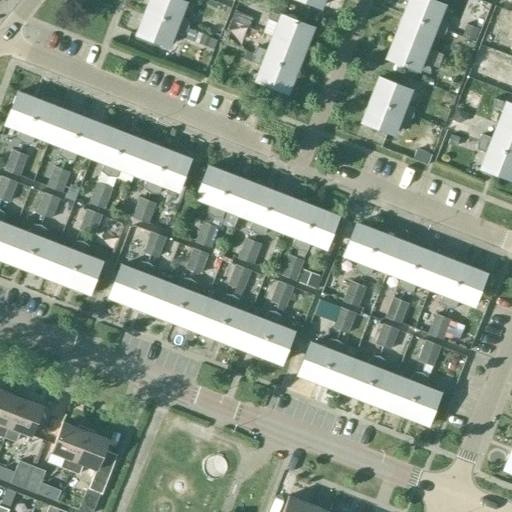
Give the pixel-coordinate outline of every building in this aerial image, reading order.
[(180,0),(149,0),(145,12),(188,28),(188,20),(179,16),(184,1),(180,0)] [(409,0),(404,14),(446,31),(447,23),(437,19),(443,4),(431,0),(409,0)] [(271,36),(301,48),(310,26),(279,14),(279,15),(267,10),(266,18),(276,22),(271,36)] [(188,28),(145,12),(136,34),(167,46),(173,31),(183,35),(188,28)] [(446,31),(404,14),(395,36),(426,48),(431,34),(441,38),(446,31)] [(483,19),(470,14),(463,33),(477,38),(483,19)] [(293,70),(301,48),(271,36),(266,50),(256,46),(251,53),(293,70)] [(420,62),(426,48),(395,36),(386,58),(417,70),(417,69),(429,74),(430,66),(420,62)] [(284,92),(293,70),(251,53),(250,61),(260,65),(254,80),(284,92)] [(487,58),(476,54),(472,65),(482,69),(487,58)] [(370,99),(413,116),(414,107),(404,103),(410,89),(379,77),(370,99)] [(22,143),(38,100),(16,92),(4,124),(19,130),(16,138),(22,143)] [(496,124),(511,130),(511,104),(505,101),(504,102),(492,97),(492,106),(501,110),(496,124)] [(408,122),(413,116),(370,99),(362,122),(392,133),(398,118),(408,122)] [(47,141),(60,109),(38,100),(22,143),(30,144),(34,136),(47,141)] [(65,160),(82,117),(60,109),(47,141),(61,147),(58,155),(65,160)] [(90,158),(103,125),(82,117),(65,160),(73,160),(76,152),(90,158)] [(440,128),(428,123),(420,142),(432,147),(440,128)] [(511,154),(511,130),(496,124),(491,137),(481,133),(476,140),(476,141),(511,154)] [(108,176),(125,134),(103,125),(90,158),(103,163),(101,171),(107,176),(108,176)] [(133,175),(146,142),(125,134),(108,176),(115,177),(129,183),(133,175)] [(509,179),(511,172),(511,154),(476,141),(475,148),(485,152),(479,167),(509,179)] [(151,193),(168,150),(146,142),(133,175),(146,180),(143,188),(149,193),(151,193)] [(10,173),(18,152),(10,149),(2,170),(10,173)] [(188,158),(168,150),(151,193),(158,193),(161,186),(177,192),(188,158)] [(26,156),(18,152),(10,173),(18,176),(26,156)] [(212,217),(229,174),(207,165),(194,198),(209,203),(206,212),(212,217)] [(53,189),(60,169),(52,166),(45,186),(53,189)] [(68,172),(60,169),(53,189),(61,192),(68,172)] [(238,215),(250,182),(229,174),(212,217),(213,217),(221,218),(224,209),(238,215)] [(0,176),(0,198),(8,179),(0,176)] [(8,179),(0,198),(8,202),(16,182),(8,179)] [(255,234),(272,191),(250,182),(238,215),(252,220),(249,229),(255,234)] [(95,206),(103,186),(95,183),(88,203),(95,206)] [(111,189),(103,186),(95,206),(103,209),(111,189)] [(280,231),(293,199),(272,191),(255,234),(264,235),(267,226),(280,231)] [(35,212),(43,215),(50,195),(42,192),(35,212)] [(50,195),(43,215),(51,219),(58,198),(50,195)] [(139,221),(147,200),(139,197),(131,218),(139,221)] [(298,250),(314,207),(293,199),(280,231),(294,237),(291,245),(298,250)] [(155,203),(147,200),(139,221),(147,224),(155,203)] [(295,257),(287,278),(295,281),(303,260),(302,260),(309,243),(324,248),(336,216),(314,207),(298,250),(295,257)] [(77,229),(85,232),(93,212),(85,209),(77,229)] [(0,259),(1,259),(14,227),(0,222),(4,214),(0,210),(0,259)] [(93,212),(85,232),(93,235),(101,215),(93,212)] [(202,245),(210,224),(202,221),(194,242),(202,245)] [(354,269),(360,274),(377,231),(355,223),(342,255),(357,261),(354,269)] [(23,268),(39,224),(31,224),(28,233),(14,227),(1,259),(23,268)] [(44,276),(56,244),(43,239),(46,230),(40,224),(39,224),(23,268),(44,276)] [(218,228),(210,224),(202,245),(210,248),(218,228)] [(141,252),(149,255),(157,234),(149,231),(141,252)] [(377,231),(360,274),(360,275),(369,275),(372,267),(386,272),(398,240),(377,231)] [(157,234),(149,255),(157,258),(165,238),(157,234)] [(244,262),(252,241),(244,238),(236,259),(244,262)] [(398,240),(386,272),(400,277),(397,286),(403,291),(420,248),(398,240)] [(65,284),(82,241),(74,241),(71,249),(56,244),(44,276),(65,284)] [(83,241),(82,241),(65,284),(87,293),(100,261),(86,255),(89,246),(83,241)] [(260,244),(252,241),(244,262),(252,265),(260,244)] [(191,272),(199,251),(191,248),(183,269),(191,272)] [(420,248),(403,291),(411,292),(415,283),(428,288),(441,256),(420,248)] [(207,254),(199,251),(191,272),(199,275),(207,254)] [(278,275),(287,278),(295,257),(286,254),(278,275)] [(441,256),(428,288),(442,294),(439,302),(445,308),(462,264),(441,256)] [(129,305),(146,262),(138,262),(134,270),(120,264),(107,296),(129,305)] [(151,313),(163,281),(150,276),(153,267),(147,262),(146,262),(129,305),(151,313)] [(226,285),(234,288),(242,267),(234,264),(226,285)] [(462,264),(445,308),(446,308),(454,309),(458,300),(472,305),(484,273),(462,264)] [(242,267),(234,288),(242,291),(250,270),(242,267)] [(302,269),(297,282),(311,288),(317,275),(302,269)] [(172,321),(189,278),(180,278),(177,286),(163,281),(151,313),(172,321)] [(193,330),(206,297),(192,292),(195,284),(189,279),(189,278),(172,321),(193,330)] [(341,301),(349,304),(357,284),(349,280),(341,301)] [(268,301),(276,304),(284,284),(276,281),(268,301)] [(284,284),(276,304),(284,308),(292,287),(284,284)] [(357,284),(349,304),(357,307),(365,287),(357,284)] [(378,290),(372,307),(384,311),(390,295),(378,290)] [(215,338),(231,295),(223,295),(219,303),(206,297),(193,330),(215,338)] [(236,346),(248,314),(234,309),(238,300),(231,295),(215,338),(236,346)] [(384,318),(391,321),(399,300),(391,297),(384,318)] [(399,300),(391,321),(399,324),(407,303),(399,300)] [(331,328),(339,331),(347,310),(339,307),(331,328)] [(347,310),(339,331),(347,334),(355,313),(347,310)] [(257,354),(274,312),(265,311),(262,319),(248,314),(236,346),(257,354)] [(274,312),(257,354),(279,363),(292,331),(277,325),(281,316),(274,312)] [(426,334),(434,337),(442,316),(434,313),(426,334)] [(442,316),(434,337),(442,340),(450,319),(442,316)] [(373,344),(381,347),(389,326),(381,323),(373,344)] [(389,326),(381,347),(389,350),(397,330),(389,326)] [(318,382),(335,340),(327,339),(323,347),(309,342),(296,374),(318,382)] [(340,391),(352,358),(339,353),(342,345),(336,340),(335,340),(318,382),(340,391)] [(416,361),(424,364),(432,343),(424,340),(416,361)] [(432,343),(424,364),(432,367),(440,346),(432,343)] [(361,399),(378,356),(369,356),(366,364),(352,358),(340,391),(361,399)] [(382,407),(395,375),(381,370),(384,361),(378,356),(361,399),(382,407)] [(404,416),(420,373),(411,372),(408,380),(395,375),(382,407),(404,416)] [(427,377),(420,373),(404,416),(426,424),(438,392),(424,386),(427,377)] [(0,435),(3,437),(7,427),(18,397),(0,389),(0,435)] [(7,427),(29,435),(41,405),(18,397),(7,427)] [(59,467),(68,470),(84,430),(61,422),(50,452),(63,457),(59,467)] [(84,430),(68,470),(77,474),(81,464),(94,469),(87,487),(86,487),(78,509),(84,511),(91,511),(99,493),(100,494),(116,454),(102,449),(106,439),(84,430)] [(22,488),(31,465),(18,460),(9,483),(22,488)] [(44,470),(31,465),(22,488),(35,493),(44,470)] [(307,511),(310,504),(288,496),(281,511),(307,511)]
